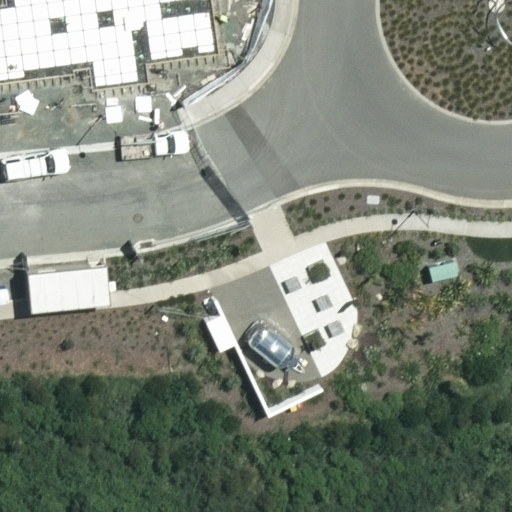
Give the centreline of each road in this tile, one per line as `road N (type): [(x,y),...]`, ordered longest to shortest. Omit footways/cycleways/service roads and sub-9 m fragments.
road 1 (residential): [(347,78),(292,125),(232,160),(151,190),(0,212)]
road 2 (residential): [(511,160),(467,160),(419,146),(378,117),(347,78)]
